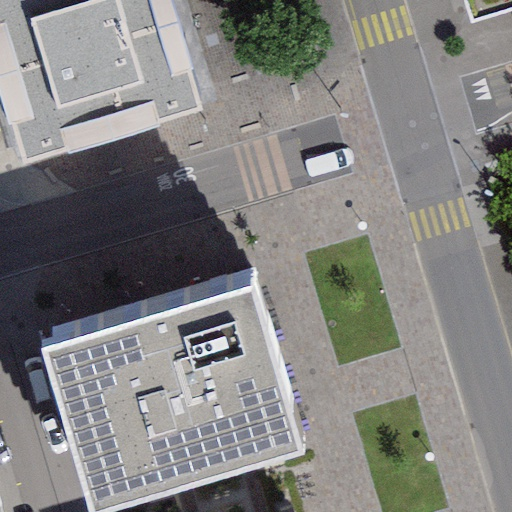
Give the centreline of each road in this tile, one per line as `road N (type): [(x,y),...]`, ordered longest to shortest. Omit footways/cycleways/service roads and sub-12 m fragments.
road 1 (residential): [(0,249),(406,127)]
road 2 (residential): [(511,482),(406,127)]
road 3 (residential): [(406,127),(368,0)]
